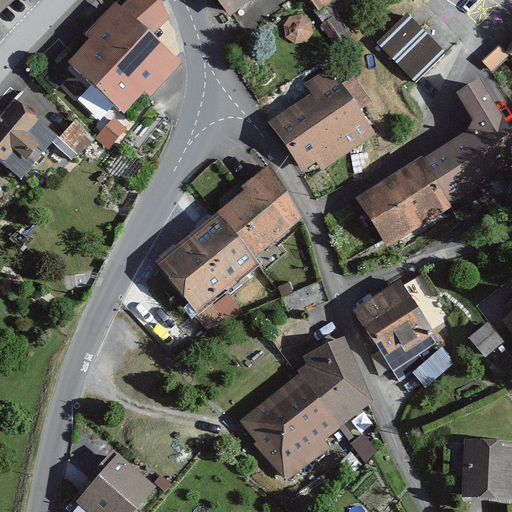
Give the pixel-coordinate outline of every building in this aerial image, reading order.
[(0,0),(0,13),(14,0),(0,0)] [(215,0),(225,12),(240,0),(215,0)] [(310,0),(316,10),(335,0),(310,0)] [(113,6),(61,68),(121,117),(142,91),(150,98),(180,63),(113,6)] [(410,16),(381,45),(416,79),(445,50),(410,16)] [(336,71),(266,120),(302,172),(319,160),(326,170),(379,133),(336,71)] [(479,134),(431,164),(453,200),(511,163),(511,137),(476,81),(455,94),(479,134)] [(14,105),(0,122),(0,206),(55,137),(14,105)] [(431,164),(358,202),(385,246),(453,200),(431,164)] [(271,169),(215,213),(249,257),(305,213),(271,169)] [(215,213),(151,263),(193,314),(254,263),(249,257),(215,213)] [(403,284),(361,312),(399,370),(442,342),(403,284)] [(511,308),(501,317),(511,332),(511,308)] [(487,325),(468,342),(485,360),(504,343),(487,325)] [(306,368),(246,422),(291,478),(339,436),(337,430),(378,400),(340,339),(303,356),(306,368)] [(413,367),(424,382),(454,362),(444,347),(413,367)] [(511,476),(511,441),(459,439),(457,497),(511,499),(511,476)] [(114,453),(73,502),(85,511),(128,511),(152,484),(114,453)]
